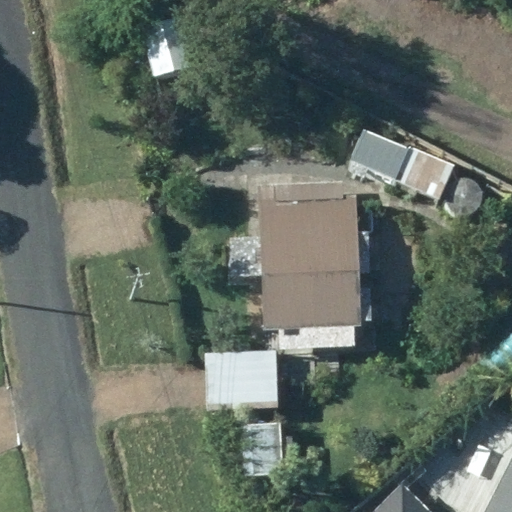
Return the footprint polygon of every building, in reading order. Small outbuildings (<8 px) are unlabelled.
[(348,161),(392,180),(404,150),(360,132),(348,161)] [(256,187),(261,329),(357,325),(351,183),(256,187)] [(274,350),(209,352),(208,374),(194,374),(193,394),(209,395),(208,410),(275,409),(274,350)] [(274,429),(233,428),(232,484),(274,485),(274,429)] [(483,511),(511,511),(511,472),(506,469),(483,511)] [(427,511),(399,483),(369,511),(427,511)]
